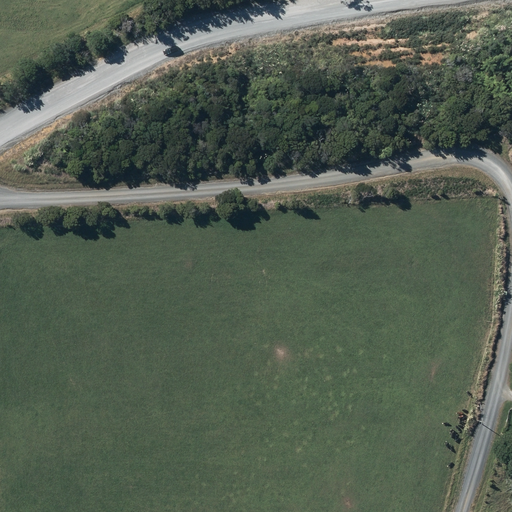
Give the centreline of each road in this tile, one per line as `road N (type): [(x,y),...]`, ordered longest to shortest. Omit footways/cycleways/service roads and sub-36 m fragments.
road 1 (unclassified): [(0,196),(474,155),(501,172),(511,245)]
road 2 (unclassified): [(0,137),(161,56),(378,0)]
road 3 (unclassified): [(511,298),(455,511)]
